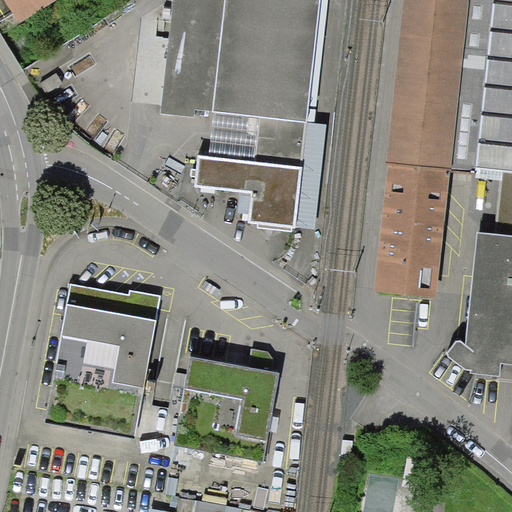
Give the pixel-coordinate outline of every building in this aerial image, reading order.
[(47,0),(2,0),(14,21),(47,0)] [(174,0),(160,113),(195,116),(195,109),(214,111),(209,156),(301,166),(305,122),(308,122),(320,0),(174,0)] [(511,0),(405,0),(376,291),(438,298),(453,168),(476,170),(476,177),(511,180),(511,0)] [(308,122),(305,122),(301,166),(294,228),(315,229),(325,123),(308,122)] [(209,156),(198,155),(195,186),(251,192),(248,223),(294,228),(301,166),(209,156)] [(511,230),(478,226),(466,338),(457,332),(443,352),(465,369),(470,367),(471,373),(502,375),(502,361),(511,361),(511,230)] [(160,299),(71,283),(45,420),(135,437),(158,308),(160,299)] [(281,368),(187,352),(170,446),(264,462),(281,368)]
